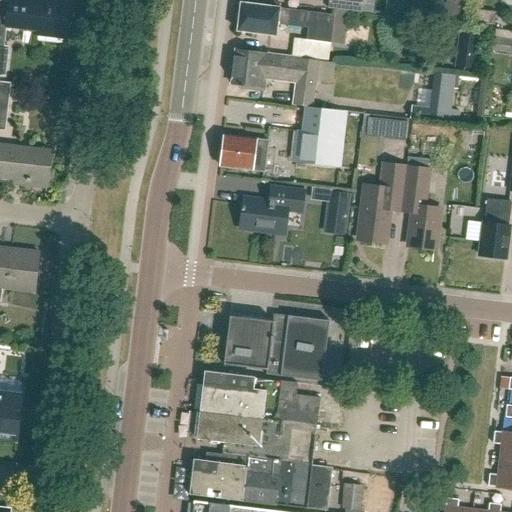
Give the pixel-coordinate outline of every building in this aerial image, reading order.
[(22,0),(8,0),(5,27),(6,27),(37,31),(36,36),(64,39),(69,2),(51,0),(49,0),(49,5),(22,2),(22,0)] [(361,13),(362,0),(328,0),(328,9),(361,13)] [(331,44),(334,18),(278,11),(278,10),(240,5),(236,33),(274,37),(276,25),(302,28),(308,29),(307,41),(331,44)] [(478,11),(477,22),(494,25),(496,13),(478,11)] [(6,27),(5,27),(0,26),(0,78),(5,80),(8,49),(3,49),(6,27)] [(511,53),(511,40),(495,38),(493,51),(511,53)] [(312,108),(317,63),(234,53),(230,85),(251,88),(251,91),(264,93),(265,80),(295,84),(292,105),(312,108)] [(434,74),(429,108),(410,106),(409,119),(428,122),(449,124),(455,76),(434,74)] [(10,83),(0,82),(0,107),(7,108),(10,83)] [(339,169),(346,114),(303,108),(300,139),(297,138),(294,164),(339,169)] [(408,124),(388,122),(386,139),(407,141),(408,124)] [(263,173),(267,142),(223,137),(219,168),(263,173)] [(0,178),(46,184),(50,153),(0,146),(0,178)] [(389,212),(401,213),(407,168),(385,165),(382,189),(366,187),(359,242),(385,246),(389,212)] [(407,168),(401,213),(413,215),(408,248),(435,251),(440,210),(424,207),(428,170),(407,168)] [(301,212),(303,192),(272,188),(270,202),(244,199),(243,207),(242,206),(241,211),(243,211),(240,229),(284,235),(287,210),(301,212)] [(351,194),(328,191),(323,233),(346,236),(351,194)] [(506,260),(510,227),(509,227),(511,204),(487,201),(481,257),(506,260)] [(472,215),(472,236),(483,236),(483,215),(472,215)] [(2,252),(2,249),(0,249),(0,282),(6,283),(6,287),(2,287),(2,288),(34,292),(33,293),(34,293),(39,254),(10,250),(10,253),(2,252)] [(266,371),(266,374),(322,381),(329,322),(273,316),(272,323),(229,318),(223,366),(266,371)] [(199,412),(223,415),(263,420),(266,392),(253,391),(255,378),(204,372),(199,412)] [(266,392),(263,420),(316,427),(320,398),(296,395),(297,383),(255,378),(253,391),(266,392)] [(0,433),(18,436),(23,394),(0,391),(0,433)] [(316,427),(263,420),(223,415),(199,412),(196,440),(223,443),(222,455),(312,467),(316,427)] [(511,433),(511,434),(511,433),(503,432),(503,433),(494,432),(493,444),(501,445),(499,460),(511,461),(511,433)] [(307,509),(312,467),(222,455),(221,464),(193,461),(189,495),(275,505),(307,509)] [(511,490),(511,461),(499,460),(498,475),(489,474),(488,487),(496,488),(511,490)] [(360,510),(362,486),(345,484),(342,508),(360,510)] [(472,511),(473,510),(458,509),(459,500),(446,499),(445,507),(444,511),(472,511)] [(277,511),(194,502),(192,511),(277,511)]
